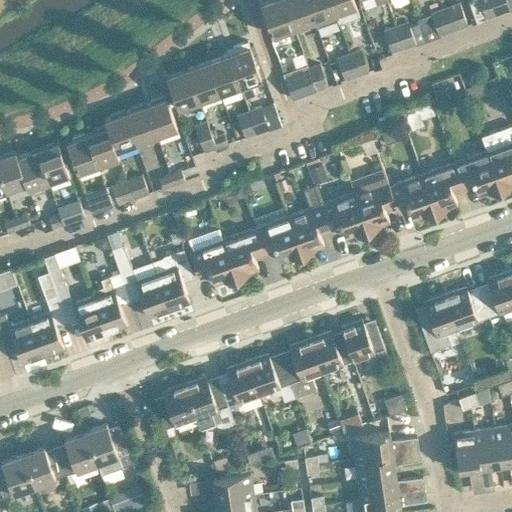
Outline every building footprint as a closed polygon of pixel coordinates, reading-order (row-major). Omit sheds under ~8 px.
[(294,26),(284,0),(266,0),(262,2),(273,33),(294,26)] [(314,19),(307,0),(284,0),(294,26),(314,19)] [(338,20),(335,11),(330,0),(307,0),(314,19),(317,27),(338,20)] [(354,0),(330,0),(335,11),(338,20),(339,23),(360,15),(356,4),(354,0)] [(486,16),(480,0),(469,0),(477,20),(486,16)] [(498,12),(493,0),(480,0),(486,16),(498,12)] [(511,0),(493,0),(498,12),(510,8),(511,10),(511,9),(511,0)] [(460,1),(445,7),(453,28),(467,23),(460,1)] [(451,29),(443,7),(431,12),(432,13),(439,33),(440,33),(451,29)] [(432,13),(418,18),(419,22),(426,40),(441,35),(440,33),(439,33),(432,13)] [(408,20),(396,24),(404,46),(416,42),(410,25),(408,20)] [(419,22),(410,25),(416,42),(414,42),(415,44),(426,40),(419,22)] [(404,46),(396,24),(384,29),(392,50),(404,46)] [(250,45),(229,52),(240,84),(245,96),(254,93),(255,91),(251,80),(261,76),(250,45)] [(361,48),(349,52),(357,74),(369,69),(361,48)] [(240,84),(229,52),(209,60),(220,91),(240,84)] [(357,74),(349,52),(337,56),(345,78),(357,74)] [(220,91),(209,60),(188,67),(200,99),(220,91)] [(320,62),(308,67),(316,88),(328,84),(320,62)] [(316,88),(308,67),(307,63),(283,71),(292,97),(316,88)] [(200,99),(188,67),(167,75),(179,106),(200,99)] [(145,101),(157,134),(177,126),(166,94),(150,99),(151,102),(146,103),(145,101)] [(157,134),(145,101),(130,107),(131,109),(126,111),(125,108),(136,141),(157,134)] [(261,105),(249,109),(257,131),(269,127),(261,105)] [(136,141),(125,108),(109,114),(110,116),(105,118),(106,123),(107,123),(116,148),(136,141)] [(257,131),(249,109),(237,113),(245,135),(257,131)] [(389,114),(377,118),(386,142),(397,138),(389,114)] [(216,146),(213,135),(207,119),(195,124),(205,150),(216,146)] [(107,123),(106,123),(92,129),(93,131),(88,133),(87,130),(87,131),(98,163),(119,156),(116,148),(107,123)] [(511,123),(482,134),(487,149),(502,188),(511,184),(511,123)] [(98,163),(87,131),(72,136),(72,139),(67,141),(78,171),(98,163)] [(224,131),(213,135),(216,146),(228,142),(224,131)] [(58,141),(37,148),(49,180),(70,172),(58,141)] [(37,148),(18,156),(17,156),(26,181),(26,182),(28,187),(49,180),(37,148)] [(502,188),(487,149),(455,161),(464,185),(474,181),(479,194),(489,191),(490,192),(502,188)] [(17,156),(18,156),(16,150),(0,155),(0,171),(6,189),(26,182),(26,181),(17,156)] [(453,189),(464,185),(455,161),(422,173),(436,212),(448,207),(448,205),(457,202),(453,189)] [(181,168),(170,172),(174,182),(185,178),(181,168)] [(142,172),(127,178),(133,197),(149,191),(142,172)] [(174,182),(170,172),(159,176),(163,186),(174,182)] [(436,212),(422,173),(390,184),(399,209),(409,205),(413,218),(423,214),(424,216),(436,212)] [(133,197),(127,178),(111,183),(118,202),(133,197)] [(397,209),(399,209),(390,184),(388,178),(354,191),(368,230),(380,225),(380,224),(390,220),(385,207),(395,203),(397,209)] [(319,231),(330,227),(321,202),(315,184),(304,188),(310,206),(289,214),(303,253),(315,249),(314,247),(324,244),(319,231)] [(106,186),(85,193),(92,212),(113,204),(106,186)] [(368,230),(354,191),(321,202),(330,227),(341,223),(345,236),(356,232),(356,234),(368,230)] [(71,208),(60,212),(64,222),(75,218),(71,208)] [(27,212),(16,216),(20,226),(31,222),(27,212)] [(64,222),(60,212),(49,216),(53,226),(64,222)] [(303,253),(289,214),(256,226),(265,250),(276,247),(280,259),(290,256),(291,258),(303,253)] [(20,226),(16,216),(5,220),(8,230),(20,226)] [(51,239),(72,233),(70,226),(49,232),(51,239)] [(254,254),(265,250),(256,226),(223,238),(237,277),(250,273),(249,271),(259,267),(254,254)] [(237,277),(223,238),(220,229),(191,240),(194,249),(190,250),(199,274),(210,270),(214,283),(224,279),(225,281),(237,277)] [(136,279),(132,266),(123,244),(112,248),(120,270),(129,294),(140,290),(149,315),(156,313),(157,315),(170,310),(157,271),(136,279)] [(167,267),(157,271),(170,310),(184,305),(183,303),(190,300),(181,275),(192,271),(184,247),(163,255),(167,267)] [(93,294),(73,302),(55,251),(44,255),(57,293),(66,316),(76,312),(86,338),(93,335),(94,338),(107,333),(93,294)] [(511,306),(511,280),(508,269),(487,276),(491,287),(480,291),(489,315),(511,306)] [(118,298),(129,294),(120,270),(99,278),(102,286),(91,290),(93,294),(107,333),(121,328),(120,326),(127,323),(118,298)] [(489,315),(480,291),(470,295),(466,284),(445,292),(458,326),(489,315)] [(458,326),(445,292),(424,299),(428,310),(417,314),(431,350),(451,342),(446,330),(458,326)] [(55,320),(66,316),(57,293),(46,297),(51,310),(30,317),(44,355),(58,351),(57,348),(64,346),(55,320)] [(44,355),(30,317),(10,324),(5,312),(0,313),(0,332),(3,339),(13,335),(23,361),(30,358),(31,360),(44,355)] [(341,324),(345,335),(354,359),(365,355),(370,366),(389,359),(377,323),(366,327),(362,317),(341,324)] [(345,335),(335,338),(331,328),(310,335),(322,370),(354,359),(345,335)] [(322,370),(310,335),(289,343),(293,353),(282,357),(296,395),(316,388),(312,374),(322,370)] [(268,351),(247,358),(260,393),(272,388),(273,392),(277,394),(282,392),(284,399),(296,395),(282,357),(272,361),(268,351)] [(260,393),(247,358),(226,366),(230,376),(219,380),(228,404),(260,393)] [(228,404),(219,380),(209,384),(205,373),(184,381),(197,415),(201,428),(218,422),(222,425),(234,420),(228,404)] [(510,391),(506,379),(498,382),(502,394),(510,391)] [(197,415),(184,381),(163,388),(167,398),(156,402),(165,427),(197,415)] [(475,391),(467,394),(471,405),(479,402),(475,391)] [(401,392),(385,397),(390,412),(406,407),(401,392)] [(471,405),(467,394),(459,397),(463,408),(471,405)] [(362,423),(357,407),(338,414),(343,430),(362,423)] [(107,421),(86,429),(98,461),(97,461),(101,473),(133,461),(120,426),(110,430),(107,421)] [(511,465),(511,422),(494,425),(500,462),(509,461),(510,466),(511,465)] [(500,462),(494,425),(474,428),(481,470),(492,469),(491,464),(500,462)] [(481,470),(474,428),(454,431),(459,469),(469,467),(470,472),(481,470)] [(98,461),(86,429),(65,436),(68,445),(57,449),(66,472),(97,461),(98,461)] [(355,456),(419,447),(417,435),(390,439),(389,430),(352,436),(355,456)] [(66,472),(57,449),(47,452),(44,444),(23,452),(35,484),(66,472)] [(421,459),(419,447),(355,456),(358,477),(395,471),(394,463),(421,459)] [(35,484),(23,452),(2,459),(5,468),(0,469),(0,486),(3,495),(35,484)] [(318,462),(317,453),(305,455),(306,464),(318,462)] [(298,465),(297,456),(285,458),(286,467),(298,465)] [(320,470),(318,462),(306,464),(307,472),(320,470)] [(215,488),(216,498),(254,492),(251,471),(209,478),(210,489),(215,488)] [(396,479),(395,471),(358,477),(361,497),(425,487),(423,475),(396,479)] [(427,499),(425,487),(361,497),(363,511),(396,511),(401,511),(400,503),(427,499)] [(256,511),(254,492),(216,498),(218,507),(213,508),(213,511),(256,511)] [(324,502),(323,494),(311,496),(312,504),(324,502)] [(304,505),(303,497),(291,499),(292,507),(304,505)] [(317,511),(326,511),(324,502),(312,504),(313,511),(317,511)]
